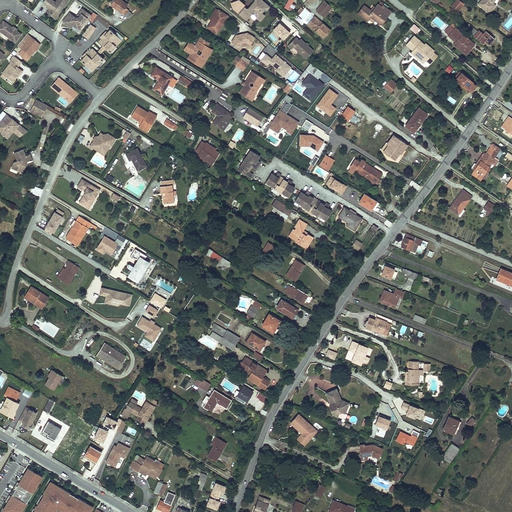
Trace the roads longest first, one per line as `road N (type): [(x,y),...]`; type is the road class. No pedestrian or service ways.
road 1 (residential): [(235,506),(279,401),(343,295),(511,66)]
road 2 (secondary): [(13,441),(130,511)]
road 3 (unknown): [(423,190),(313,122)]
